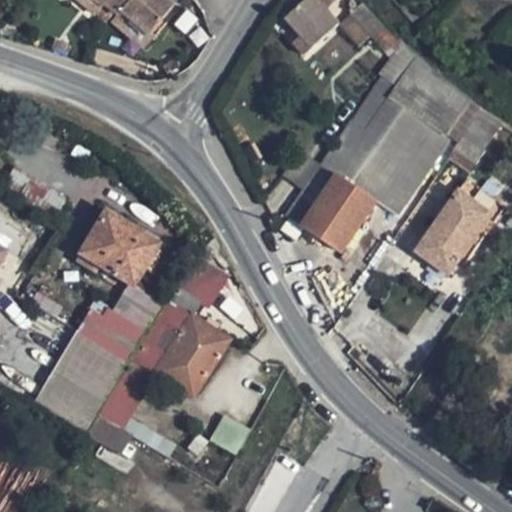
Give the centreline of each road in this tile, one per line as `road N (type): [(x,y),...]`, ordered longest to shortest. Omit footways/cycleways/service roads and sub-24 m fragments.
road 1 (secondary): [(169,140),(317,362),(411,455),(492,511)]
road 2 (secondary): [(0,60),(115,104),(169,140)]
road 3 (unknown): [(317,362),(421,207)]
road 4 (residential): [(169,140),(258,0)]
